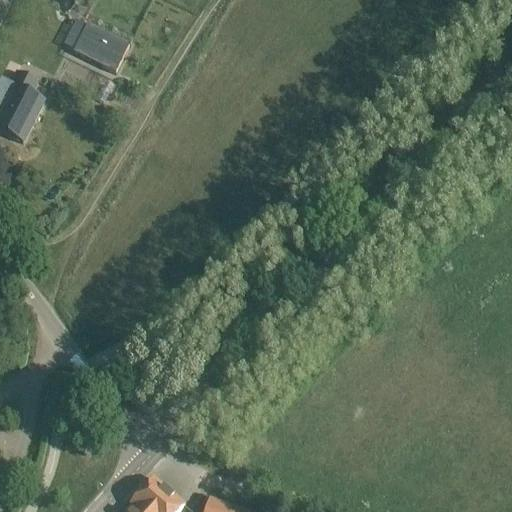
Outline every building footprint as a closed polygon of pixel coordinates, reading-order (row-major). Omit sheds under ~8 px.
[(0,0),(0,24),(12,0),(0,0)] [(73,55),(115,76),(130,46),(88,25),(73,55)] [(17,73),(12,84),(1,79),(0,81),(0,132),(24,144),(45,103),(34,97),(40,85),(17,73)] [(136,507),(137,509),(140,511),(180,511),(187,505),(159,481),(136,507)] [(243,511),(211,501),(207,511),(243,511)]
